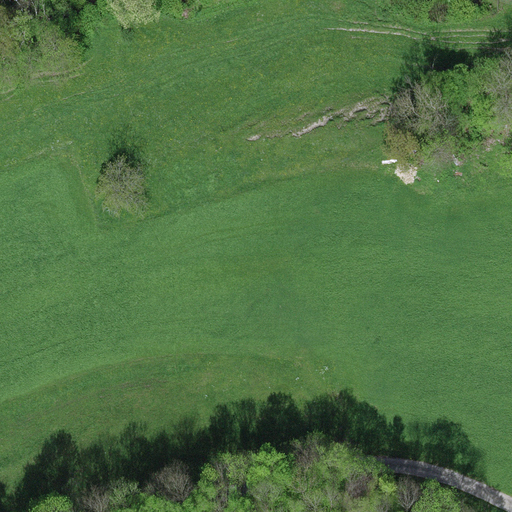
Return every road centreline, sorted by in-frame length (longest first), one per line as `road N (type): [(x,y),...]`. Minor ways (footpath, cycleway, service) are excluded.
road 1 (track): [(138,511),(337,467),(410,464),(511,504)]
road 2 (track): [(347,196),(327,238),(314,302),(339,368),(344,439),(337,467)]
